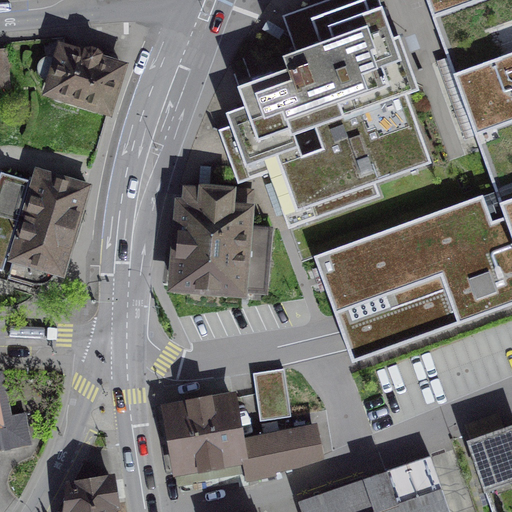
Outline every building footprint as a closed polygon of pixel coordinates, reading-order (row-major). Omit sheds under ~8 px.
[(257,80),(235,88),(242,108),(223,114),(229,131),(219,134),(227,156),(238,186),(269,175),(289,231),(381,199),(376,184),(432,165),(407,94),(416,91),(408,67),(398,38),(391,41),(376,0),(341,0),(335,2),(284,20),(295,52),(280,57),(285,70),(257,80)] [(335,2),(333,0),(292,0),(271,7),(244,64),(257,80),(285,70),(280,57),(295,52),(284,20),(335,2)] [(511,0),(426,0),(505,217),(492,222),(483,196),(314,257),(352,362),(511,304),(511,0)] [(124,67),(60,47),(45,96),(109,116),(124,67)] [(5,53),(0,53),(0,92),(8,92),(5,53)] [(9,185),(0,181),(0,276),(9,279),(12,270),(65,286),(93,192),(14,169),(9,185)] [(255,194),(179,187),(169,294),(245,300),(255,194)] [(281,373),(254,376),(256,392),(283,388),(281,373)] [(175,480),(246,466),(241,441),(231,394),(161,408),(175,480)] [(0,448),(30,443),(25,415),(0,418),(0,448)] [(495,511),(511,511),(511,428),(503,431),(498,418),(465,429),(495,511)] [(241,441),(246,466),(249,484),(325,469),(317,426),(241,441)] [(447,511),(430,461),(298,506),(299,511),(447,511)] [(116,511),(111,481),(70,487),(67,511),(116,511)]
